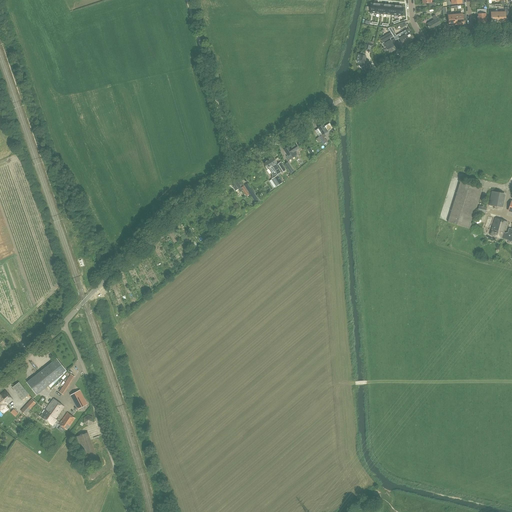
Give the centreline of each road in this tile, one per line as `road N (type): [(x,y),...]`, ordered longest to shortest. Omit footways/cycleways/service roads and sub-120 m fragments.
road 1 (tertiary): [(63,322),(189,198),(425,45)]
road 2 (unclassified): [(127,511),(63,322)]
road 3 (track): [(236,166),(187,0)]
